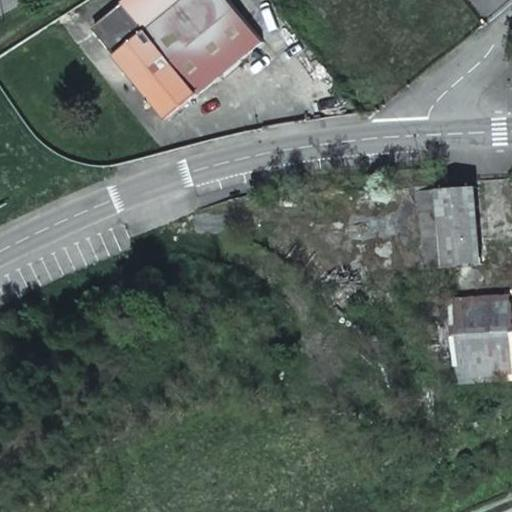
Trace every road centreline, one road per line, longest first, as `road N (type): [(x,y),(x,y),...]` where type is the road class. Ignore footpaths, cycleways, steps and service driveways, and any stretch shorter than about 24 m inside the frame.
road 1 (residential): [(426,135),(234,159),(111,199),(0,250)]
road 2 (unknown): [(143,188),(185,220),(360,239)]
road 3 (residential): [(426,135),(432,105),(511,22)]
